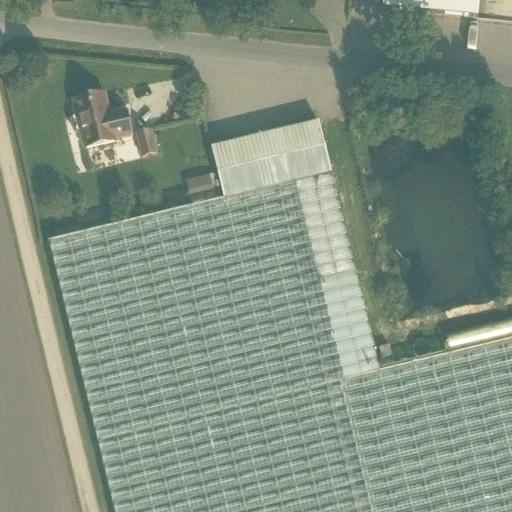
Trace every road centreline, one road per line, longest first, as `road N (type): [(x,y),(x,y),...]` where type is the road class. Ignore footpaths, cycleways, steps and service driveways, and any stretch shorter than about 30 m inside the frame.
road 1 (unclassified): [(511,85),(0,34)]
road 2 (track): [(0,113),(94,511)]
